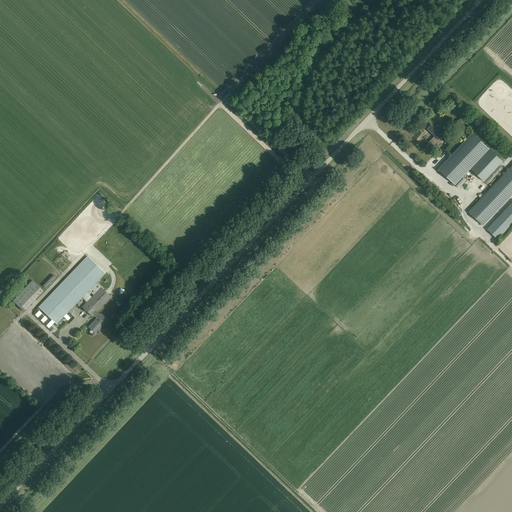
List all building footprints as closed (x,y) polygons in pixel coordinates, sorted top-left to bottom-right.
[(461,119),(456,125),(460,129),(466,123),(461,119)] [(429,150),(439,140),(437,138),(441,134),(448,141),(453,137),(449,133),(448,134),(442,128),(438,131),(431,125),(428,128),(433,133),(432,134),(434,136),(425,146),(429,150)] [(413,140),(420,132),(418,130),(411,138),(413,140)] [(450,157),(438,169),(455,185),(470,168),(484,181),(503,161),(472,133),(450,157)] [(511,166),(469,212),(482,225),(511,193),(511,166)] [(493,231),(496,233),(494,236),(496,238),(511,220),(511,218),(508,215),(497,227),(493,231)] [(87,256),(38,307),(56,324),(82,297),(86,302),(82,307),(92,316),(93,315),(96,318),(88,327),(95,333),(107,320),(101,314),(100,315),(96,312),(110,297),(100,287),(95,283),(105,273),(87,256)] [(53,275),(53,274),(52,272),(52,270),(51,268),(50,267),(48,265),(46,264),(44,264),(42,264),(40,264),(38,265),(37,266),(35,267),(34,269),(33,271),(33,272),(33,274),(33,276),(34,278),(35,280),(36,281),(37,282),(40,283),(41,284),(43,284),(45,284),(47,283),(49,282),(50,281),(51,279),(52,277),(53,275)] [(12,301),(23,311),(43,291),(32,280),(12,301)]
